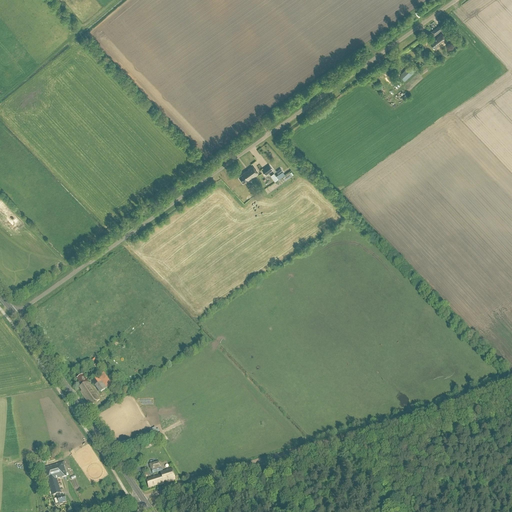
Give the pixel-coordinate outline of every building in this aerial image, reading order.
[(432,31),(434,35),(441,30),(443,33),(447,29),(442,23),(439,25),(432,31)] [(435,49),(447,40),(442,34),(436,38),(437,39),(435,41),(434,40),(431,42),(431,43),(431,44),(435,49)] [(400,75),(405,81),(416,70),(411,65),(400,75)] [(242,174),(238,177),(243,182),(246,180),(246,181),(256,174),(258,173),(252,165),(247,169),(247,170),(246,171),(245,170),(242,173),(242,174)] [(269,165),(262,170),(265,174),(272,169),(269,165)] [(91,382),(96,389),(99,394),(111,385),(103,373),(91,382)] [(80,393),(90,408),(100,401),(83,376),(76,380),(81,387),(79,389),(81,393),(80,393)] [(77,402),(81,400),(76,388),(71,390),(77,402)] [(57,498),(57,499),(55,499),(54,500),(55,504),(56,504),(59,504),(59,505),(59,504),(60,506),(63,505),(62,503),(66,502),(64,496),(61,497),(60,494),(61,494),(57,480),(66,477),(66,474),(63,463),(42,469),(45,478),(47,478),(52,496),(56,495),(57,498)] [(152,471),(153,474),(161,471),(159,463),(149,465),(151,470),(152,471)] [(166,484),(175,481),(171,470),(160,473),(161,476),(147,480),(148,482),(146,482),(148,489),(163,484),(163,483),(166,482),(166,484)]
